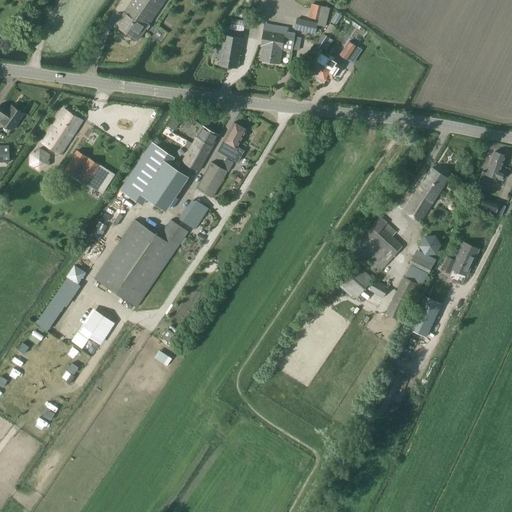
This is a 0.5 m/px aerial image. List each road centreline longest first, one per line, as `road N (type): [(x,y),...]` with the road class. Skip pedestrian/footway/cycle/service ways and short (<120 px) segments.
road 1 (tertiary): [(511,138),(0,65)]
road 2 (unknown): [(285,107),(160,309),(120,313),(83,290)]
